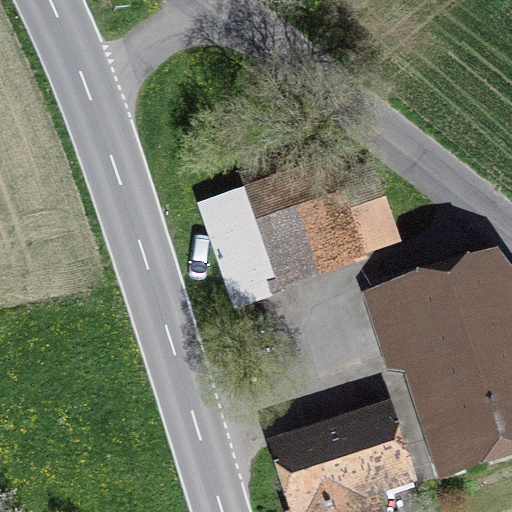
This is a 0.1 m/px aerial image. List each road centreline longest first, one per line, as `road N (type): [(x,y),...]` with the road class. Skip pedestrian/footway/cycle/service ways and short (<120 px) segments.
road 1 (secondary): [(88,97),(230,511)]
road 2 (unclassified): [(227,18),(511,233)]
road 3 (unclassified): [(227,18),(172,28),(88,97)]
